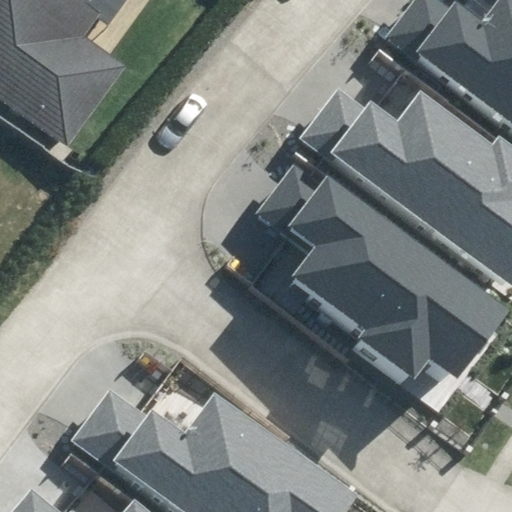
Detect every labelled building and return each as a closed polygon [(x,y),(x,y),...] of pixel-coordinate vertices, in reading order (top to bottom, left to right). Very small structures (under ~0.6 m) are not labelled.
[(0,0),(0,96),(69,145),(125,66),(84,38),(97,19),(107,26),(126,0),(0,0)] [(441,0),(409,0),(384,35),(511,128),(511,0),(499,0),(484,21),(455,0),(453,0),(450,6),(441,0)] [(332,91),(301,134),(511,287),(511,285),(511,143),(496,132),(488,142),(418,91),(397,120),(371,101),(362,113),(332,91)] [(358,336),(415,378),(430,357),(459,378),(510,309),(304,158),(261,216),(310,252),(295,272),(367,324),(358,336)] [(111,383),(72,438),(178,511),(343,511),(356,494),(213,394),(184,435),(111,383)] [(72,511),(34,480),(6,511),(150,511),(135,499),(123,511),(72,511)]
